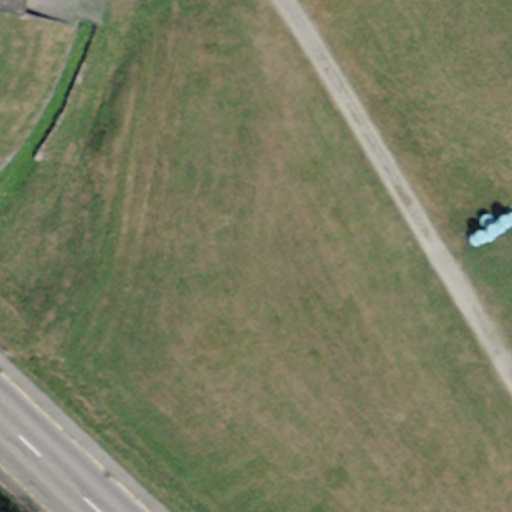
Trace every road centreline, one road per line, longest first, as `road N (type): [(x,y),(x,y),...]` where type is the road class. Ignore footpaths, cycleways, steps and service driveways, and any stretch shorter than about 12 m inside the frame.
road 1 (track): [(511,372),(285,0)]
road 2 (secondary): [(0,427),(89,511)]
